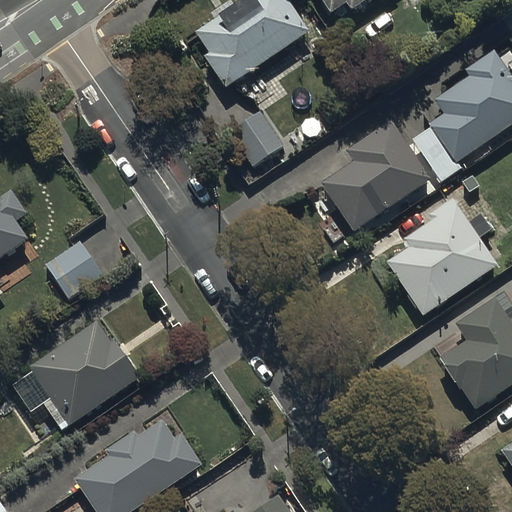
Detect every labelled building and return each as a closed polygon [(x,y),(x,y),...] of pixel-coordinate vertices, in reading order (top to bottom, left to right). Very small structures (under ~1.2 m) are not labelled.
[(289,0),(244,0),(193,34),(228,86),(311,31),(289,0)] [(320,0),(328,12),(346,1),(352,10),(366,0),(320,0)] [(511,79),(496,56),(435,97),(446,113),(432,123),(457,161),(511,124),(511,79)] [(261,112),(229,135),(254,170),(286,146),(261,112)] [(352,165),(325,183),(355,228),(430,179),(391,121),(344,152),(352,165)] [(0,204),(0,293),(6,290),(0,281),(0,262),(30,242),(18,225),(28,218),(13,196),(1,205),(0,204)] [(455,203),(403,237),(411,248),(388,263),(423,315),(497,266),(455,203)] [(106,280),(82,245),(47,269),(71,304),(106,280)] [(468,341),(441,359),(472,406),(511,380),(511,327),(494,300),(457,324),(468,341)] [(70,431),(142,384),(116,344),(110,348),(97,328),(31,371),(70,431)] [(93,511),(139,511),(203,469),(183,439),(176,443),(164,426),(140,442),(136,436),(106,456),(109,460),(74,484),(93,511)] [(511,446),(502,453),(511,467),(511,446)] [(289,511),(280,499),(260,511),(289,511)]
